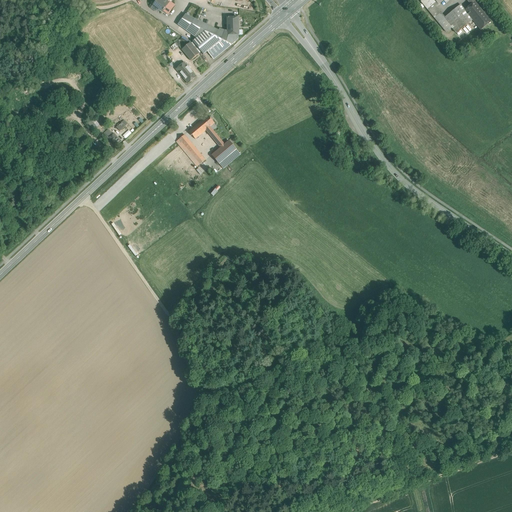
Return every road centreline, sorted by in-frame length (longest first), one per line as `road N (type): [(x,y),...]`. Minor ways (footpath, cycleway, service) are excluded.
road 1 (secondary): [(286,13),(0,274)]
road 2 (track): [(128,511),(202,399),(172,320),(83,197)]
road 3 (secondary): [(286,13),(387,163),(511,255)]
